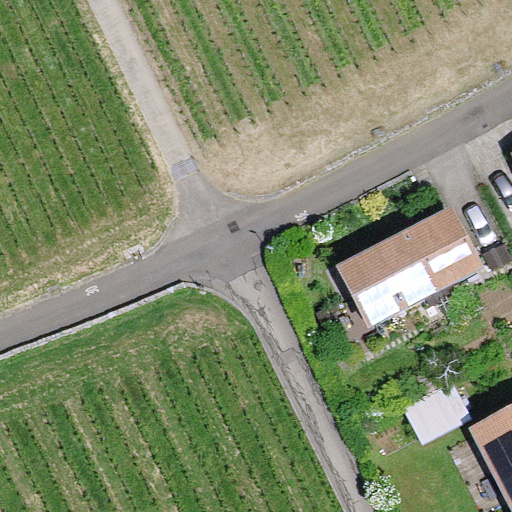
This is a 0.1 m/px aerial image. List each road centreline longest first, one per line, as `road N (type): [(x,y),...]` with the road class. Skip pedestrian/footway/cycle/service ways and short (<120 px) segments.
road 1 (residential): [(226,246),(511,108)]
road 2 (residential): [(361,511),(226,246)]
road 3 (residential): [(226,246),(109,0)]
road 4 (residential): [(0,332),(226,246)]
